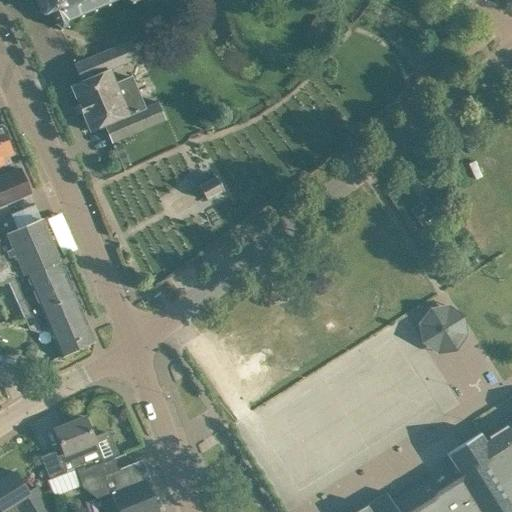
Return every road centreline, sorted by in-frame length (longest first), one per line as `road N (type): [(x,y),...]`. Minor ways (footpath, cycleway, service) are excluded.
road 1 (tertiary): [(130,352),(511,51)]
road 2 (secondary): [(130,352),(0,45)]
road 3 (secondary): [(193,511),(130,352)]
